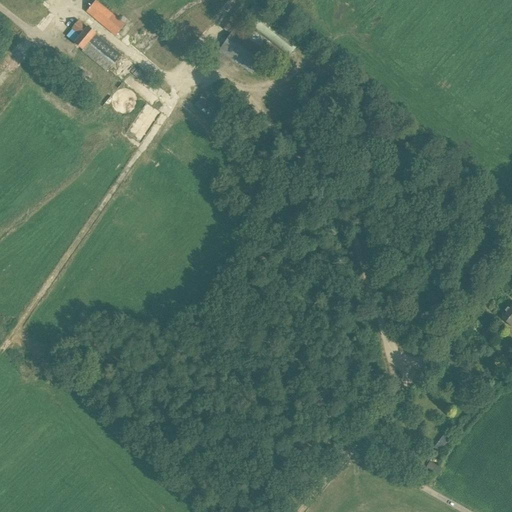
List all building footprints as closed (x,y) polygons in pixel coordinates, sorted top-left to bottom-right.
[(116,36),(118,33),(125,25),(96,1),(87,12),(116,36)] [(243,19),(290,56),(303,40),(256,2),(243,19)] [(87,28),(79,21),(67,36),(83,50),(84,50),(108,70),(120,55),(96,35),(96,34),(88,28),(87,28)] [(239,22),(219,52),(252,74),(273,44),(239,22)] [(136,69),(132,74),(139,80),(143,75),(136,69)] [(76,74),(75,83),(81,88),(89,85),(90,76),(84,72),(76,74)] [(194,106),(209,117),(220,102),(206,91),(194,106)] [(511,301),(511,302),(499,317),(505,322),(511,327),(511,326),(511,301)] [(434,447),(438,451),(451,436),(447,432),(434,447)] [(443,468),(430,461),(426,468),(433,471),(431,474),(438,477),(443,468)]
